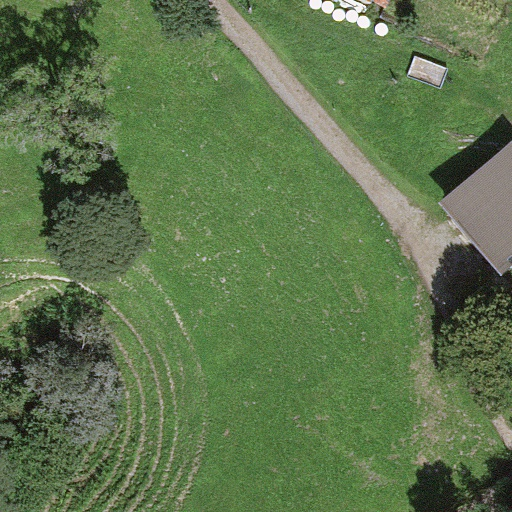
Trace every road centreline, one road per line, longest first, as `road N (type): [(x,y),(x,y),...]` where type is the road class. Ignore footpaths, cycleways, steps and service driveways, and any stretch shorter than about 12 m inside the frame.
road 1 (track): [(222,0),(401,216),(450,298),(468,371)]
road 2 (track): [(279,0),(511,119)]
